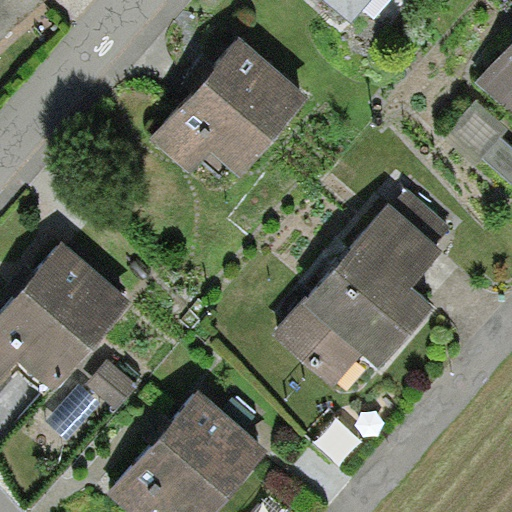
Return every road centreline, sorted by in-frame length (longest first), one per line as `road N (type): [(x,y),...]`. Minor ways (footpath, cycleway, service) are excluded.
road 1 (residential): [(511,325),(349,511)]
road 2 (residential): [(137,0),(0,155)]
